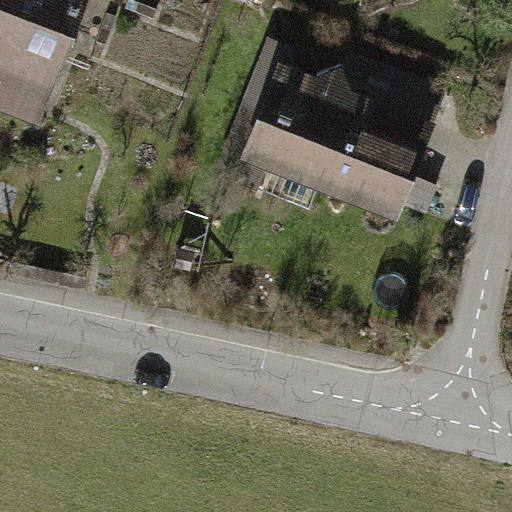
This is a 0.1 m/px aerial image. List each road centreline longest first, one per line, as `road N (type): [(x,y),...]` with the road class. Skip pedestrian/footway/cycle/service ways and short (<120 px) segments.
road 1 (residential): [(0,321),(455,415)]
road 2 (residential): [(455,415),(511,175)]
